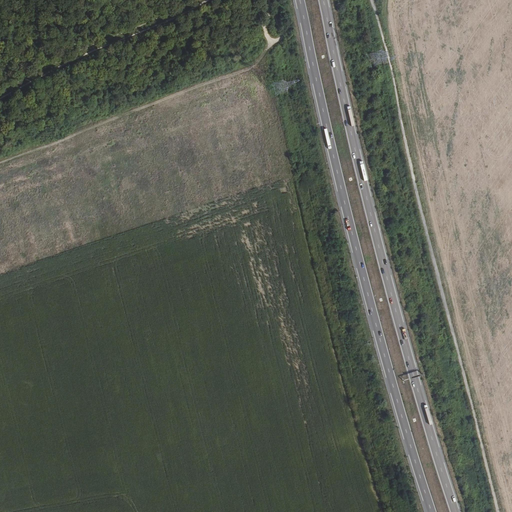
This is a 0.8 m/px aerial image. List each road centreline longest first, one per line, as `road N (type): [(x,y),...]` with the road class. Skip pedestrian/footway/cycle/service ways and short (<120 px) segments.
road 1 (motorway): [(454,511),(399,325),(322,0)]
road 2 (motorway): [(299,0),(430,511)]
road 3 (track): [(498,511),(370,0)]
